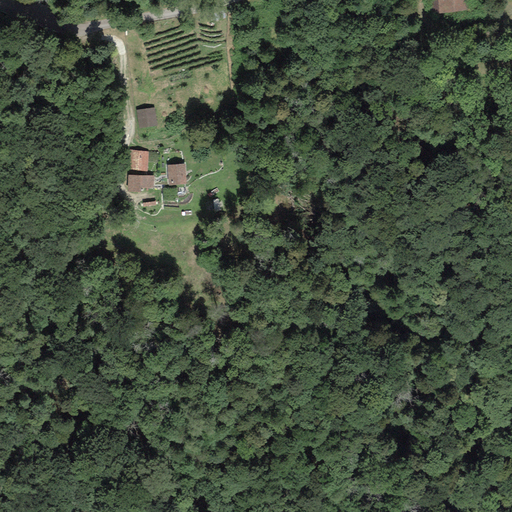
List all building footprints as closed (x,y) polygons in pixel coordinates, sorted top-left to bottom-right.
[(436,0),(438,14),(468,11),(467,0),(436,0)] [(154,108),(136,111),(139,129),(157,125),(154,108)] [(148,151),(129,150),(128,170),(147,171),(148,151)] [(184,164),(166,166),(168,186),(186,184),(184,164)] [(153,176),(128,175),(127,192),(140,192),(140,187),(153,188),(153,176)]
